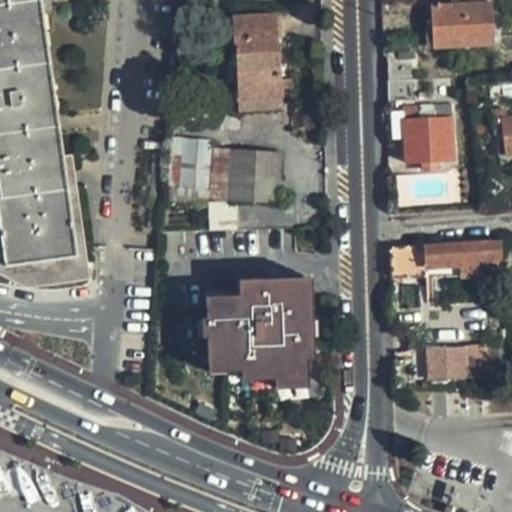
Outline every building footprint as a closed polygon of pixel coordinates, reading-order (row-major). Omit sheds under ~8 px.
[(40,0),(0,0),(0,178),(0,180),(4,203),(0,203),(0,265),(31,282),(85,276),(40,0)] [(447,9),(429,9),(429,29),(437,28),(438,50),(493,48),(489,6),(496,5),(495,0),(451,0),(452,0),(447,0),(447,9)] [(236,42),(281,41),(281,11),(232,12),(233,27),(225,27),(225,42),(236,42)] [(237,111),(281,109),(281,94),(281,83),(281,41),(236,42),(237,111)] [(378,83),(405,82),(405,59),(377,59),(378,83)] [(378,83),(378,103),(404,102),(405,82),(378,83)] [(281,94),(291,94),(290,83),(281,83),(281,94)] [(402,163),(449,163),(449,108),(392,110),(391,137),(402,137),(402,163)] [(511,156),(511,120),(502,121),(502,112),(490,113),(491,127),(501,127),(503,157),(511,156)] [(207,204),(212,141),(171,138),(167,200),(207,204)] [(232,196),(269,199),(273,147),(214,143),(210,195),(232,196)] [(232,196),(210,195),(208,218),(217,219),(231,220),(232,196)] [(498,277),(497,241),(429,245),(422,246),(394,246),(389,253),(390,277),(422,277),(498,277)] [(305,266),(254,267),(254,281),(206,284),(208,324),(241,324),(241,332),(275,331),(275,342),(308,341),(305,266)] [(435,348),(435,375),(459,374),(459,349),(435,348)]
